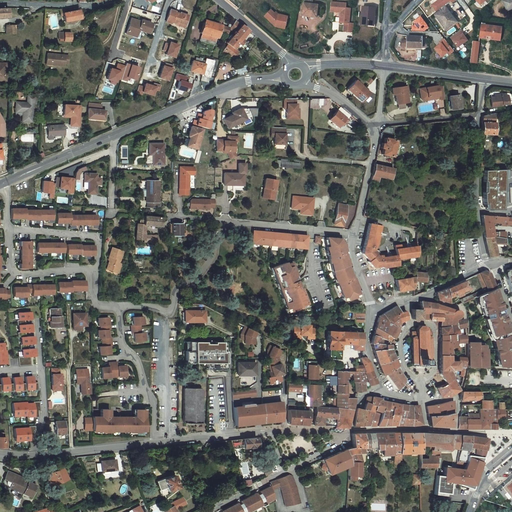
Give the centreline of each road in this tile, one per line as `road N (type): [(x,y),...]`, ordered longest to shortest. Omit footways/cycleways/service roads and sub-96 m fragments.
road 1 (tertiary): [(285,76),(228,86),(114,137)]
road 2 (residential): [(117,306),(172,308),(174,287),(198,274),(228,222)]
road 3 (tertiary): [(0,453),(153,443)]
road 4 (residential): [(486,267),(474,193),(477,115)]
road 5 (residential): [(117,306),(121,346),(135,358),(153,404),(153,443)]
road 6 (residential): [(228,222),(354,234)]
road 7 (tertiary): [(153,443),(277,433)]
road 8 (residential): [(8,231),(99,241),(92,272)]
road 9 (residential): [(8,231),(11,271),(21,277),(92,272)]
road 10 (tertiary): [(114,137),(3,183)]
